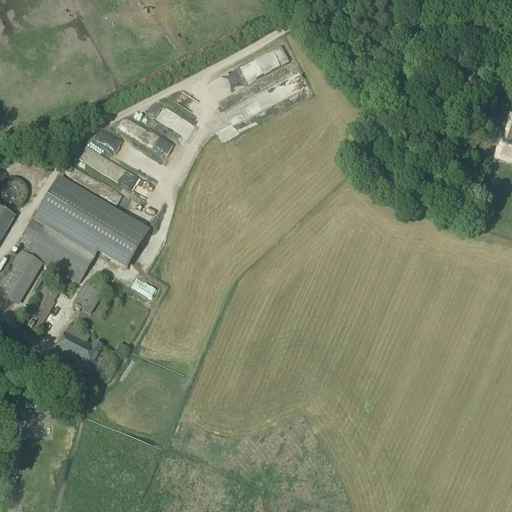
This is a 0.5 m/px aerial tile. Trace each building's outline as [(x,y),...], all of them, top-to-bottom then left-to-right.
[(155,101),(148,115),(155,119),(163,106),(155,101)] [(511,114),(511,115),(504,137),(503,136),(496,159),(511,164),(511,114)] [(481,126),(482,120),(472,117),(470,123),(481,126)] [(124,169),(118,181),(124,184),(129,172),(124,169)] [(19,184),(18,183),(17,183),(16,182),(15,182),(14,182),(13,182),(13,181),(12,181),(11,181),(10,181),(9,181),(8,181),(8,182),(7,182),(6,182),(5,182),(4,183),(3,183),(2,184),(1,184),(1,185),(0,185),(0,207),(0,208),(1,208),(1,209),(2,209),(3,209),(3,210),(4,210),(5,211),(6,211),(7,211),(8,211),(9,212),(10,212),(11,212),(12,212),(13,212),(13,211),(14,211),(15,211),(16,211),(17,210),(18,210),(18,209),(19,209),(20,209),(20,208),(21,208),(21,207),(22,207),(22,206),(23,206),(23,205),(24,204),(24,203),(25,202),(25,201),(25,200),(25,199),(26,199),(26,198),(26,197),(26,196),(26,195),(26,194),(25,193),(25,192),(25,191),(24,190),(24,189),(23,188),(23,187),(22,187),(22,186),(21,186),(21,185),(20,185),(19,184)] [(78,286),(98,252),(126,269),(147,234),(57,181),(16,250),(78,286)] [(0,209),(0,241),(14,218),(0,209)] [(0,297),(17,308),(42,267),(19,253),(0,283),(0,297)] [(89,316),(101,296),(105,290),(88,280),(73,306),(89,316)] [(36,335),(58,296),(60,295),(45,286),(21,327),(36,335)] [(88,338),(68,327),(53,353),(74,364),(72,368),(86,375),(88,372),(89,372),(101,350),(93,345),(91,348),(84,344),(88,338)] [(0,334),(0,356),(21,369),(30,352),(0,334)] [(48,365),(42,377),(55,384),(62,371),(48,365)] [(77,398),(74,406),(80,408),(83,401),(84,401),(89,389),(83,387),(78,398),(77,398)]
